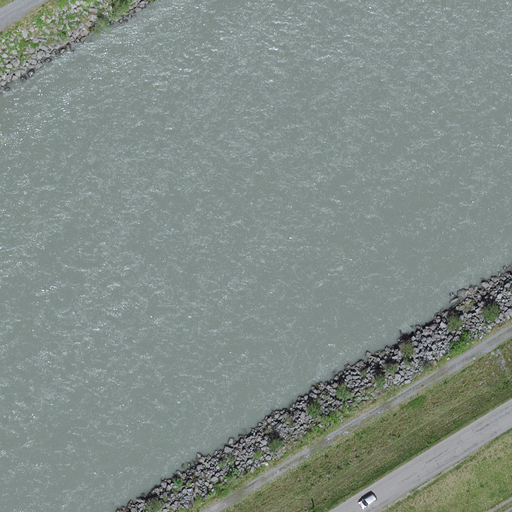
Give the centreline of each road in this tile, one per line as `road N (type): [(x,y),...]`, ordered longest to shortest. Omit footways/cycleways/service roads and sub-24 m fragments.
road 1 (track): [(215,511),(511,333)]
road 2 (unclassified): [(348,511),(511,413)]
